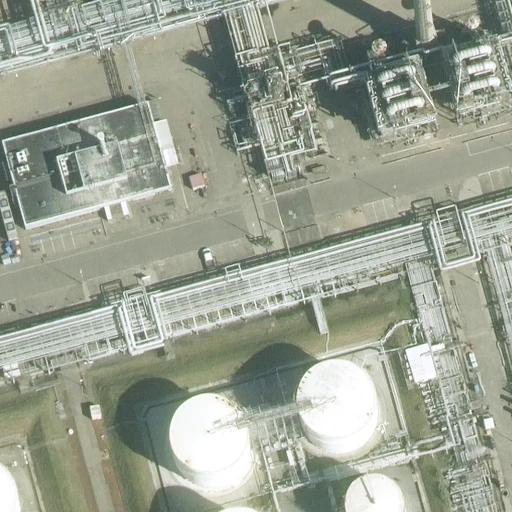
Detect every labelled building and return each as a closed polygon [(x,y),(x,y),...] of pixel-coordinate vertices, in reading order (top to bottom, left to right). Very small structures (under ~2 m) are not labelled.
[(250,97),(261,147),(309,137),(305,119),(288,123),(281,91),(250,97)] [(27,230),(171,191),(148,106),(4,146),(27,230)] [(169,106),(155,107),(156,134),(170,134),(169,106)] [(201,176),(190,179),(193,190),(204,187),(201,176)] [(330,263),(363,255),(350,203),(327,209),(333,234),(323,237),(330,263)] [(333,456),(345,458),(357,457),(368,451),(376,443),(382,433),(385,421),(383,409),(379,398),(370,388),(359,382),(347,379),(334,381),(323,386),(313,395),(307,406),(305,419),(307,431),(313,442),(322,451),(333,456)] [(178,473),(185,482),(196,489),(209,492),(223,491),(235,485),(244,476),(250,464),(252,451),(250,438),(244,427),(234,419),(223,413),(211,412),(199,414),(188,420),(180,428),(174,439),(172,450),(173,462),(178,473)] [(0,511),(18,511),(18,507),(15,495),(8,486),(0,479),(0,511)] [(407,511),(407,506),(403,497),(396,489),(387,485),(378,483),(368,485),(360,490),(354,497),(350,506),(349,511),(407,511)]
